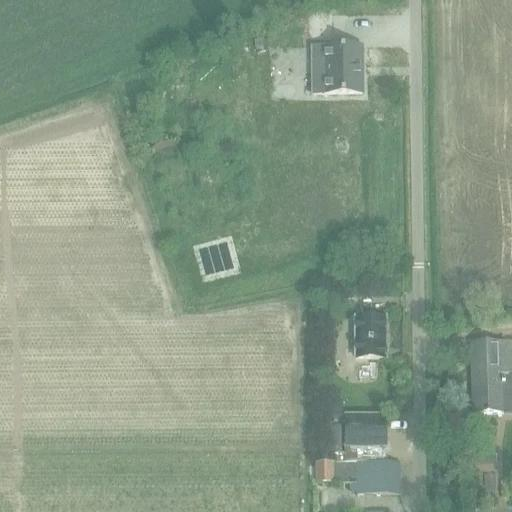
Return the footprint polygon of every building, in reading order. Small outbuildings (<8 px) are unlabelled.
[(266,41),(254,43),(257,55),(268,53),(266,41)] [(365,44),(313,44),(312,93),(364,92),(365,44)] [(199,126),(226,120),(224,112),(197,118),(199,126)] [(386,320),(356,320),(356,361),(386,361),(386,320)] [(473,417),(511,415),(511,344),(471,345),(473,417)] [(386,418),(346,418),(346,450),(386,450),(386,418)] [(336,466),(320,466),(321,486),(357,486),(357,465),(336,466)] [(357,465),(357,486),(357,498),(399,498),(399,465),(357,465)]
